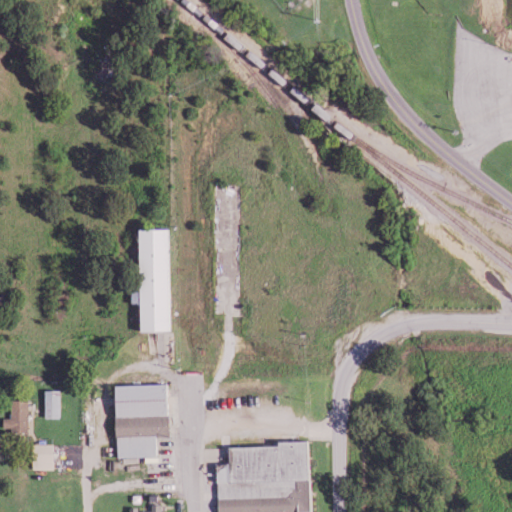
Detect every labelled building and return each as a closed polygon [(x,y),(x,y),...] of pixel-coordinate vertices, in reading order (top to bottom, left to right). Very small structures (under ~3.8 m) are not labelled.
[(176,330),(175,227),(146,227),(147,330),(176,330)] [(146,302),(146,290),(133,290),(133,302),(146,302)] [(160,455),(159,435),(173,435),(172,383),(118,384),(119,456),(160,455)] [(63,416),(63,389),(47,389),(47,416),(63,416)] [(31,430),(31,399),(14,398),(13,416),(6,416),(6,429),(31,430)] [(229,445),(230,462),(219,462),(220,511),(317,511),(315,442),(229,445)] [(36,468),(58,468),(57,443),(35,443),(36,468)] [(152,510),(141,510),(141,506),(130,507),(130,511),(164,511),(164,503),(152,503),(152,510)]
